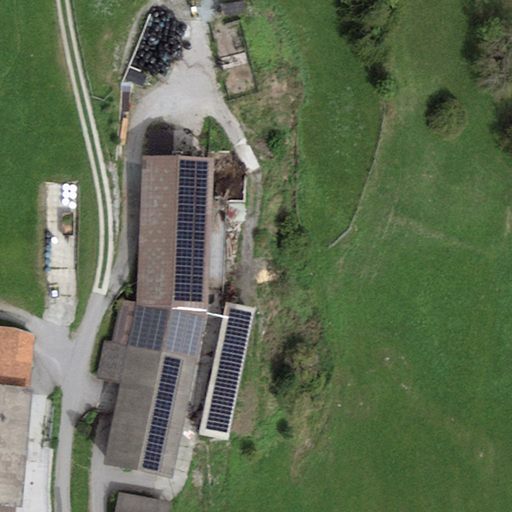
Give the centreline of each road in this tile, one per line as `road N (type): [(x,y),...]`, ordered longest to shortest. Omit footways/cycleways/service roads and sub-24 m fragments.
road 1 (track): [(63,0),(104,191),(107,267)]
road 2 (residential): [(107,267),(74,381),(64,511)]
